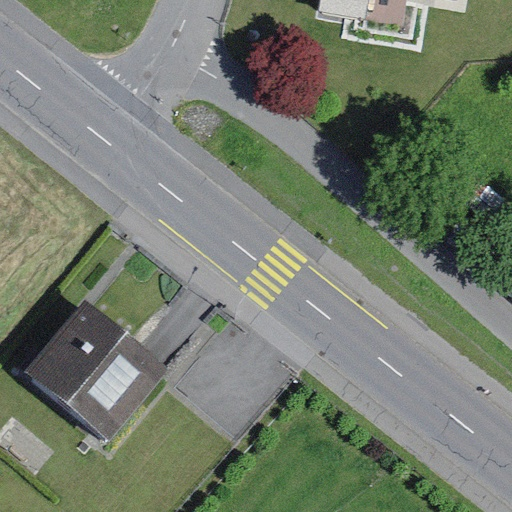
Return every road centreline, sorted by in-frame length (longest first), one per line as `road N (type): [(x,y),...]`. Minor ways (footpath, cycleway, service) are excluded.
road 1 (primary): [(99,135),(511,465)]
road 2 (unclassified): [(173,46),(511,321)]
road 3 (primary): [(0,56),(99,135)]
